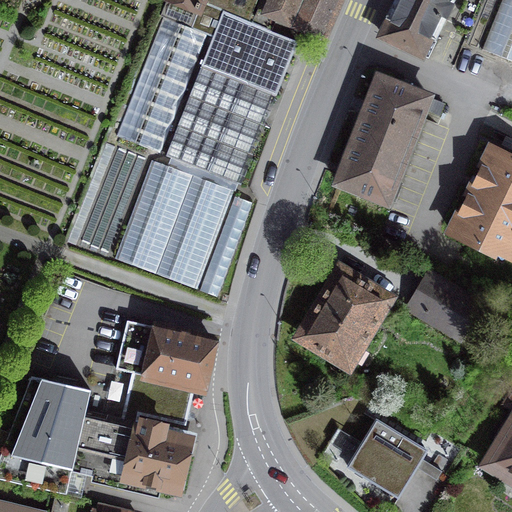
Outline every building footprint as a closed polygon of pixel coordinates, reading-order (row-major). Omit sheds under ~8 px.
[(257,0),(167,0),(160,16),(164,17),(117,136),(160,153),(207,35),(213,37),(166,156),(209,173),(245,83),(276,95),(297,42),(271,31),(274,24),(255,16),(252,15),(257,0)] [(261,0),(255,16),(274,24),(277,17),(323,36),(338,0),(261,0)] [(446,2),(447,0),(399,0),(389,21),(391,21),(384,36),(427,58),(435,41),(429,38),(437,22),(443,25),(453,6),(446,2)] [(511,61),(511,0),(501,0),(482,49),(511,61)] [(428,97),(379,78),(338,183),(387,202),(428,97)] [(511,159),(491,149),(451,232),(477,245),(479,241),(508,255),(511,253),(511,159)] [(153,160),(115,259),(199,291),(235,191),(153,160)] [(385,300),(342,274),(305,336),(348,361),(385,300)] [(477,305),(430,277),(421,292),(413,305),(461,333),(477,305)] [(138,422),(140,414),(185,425),(194,387),(201,389),(212,340),(159,327),(127,320),(116,368),(132,372),(122,418),(138,422)] [(31,376),(9,433),(0,457),(0,478),(66,494),(72,469),(125,481),(124,488),(158,497),(161,485),(177,489),(189,440),(163,433),(165,425),(142,420),(141,423),(138,422),(122,418),(86,410),(90,390),(31,376)] [(427,450),(377,420),(348,466),(370,480),(370,481),(398,499),(418,468),(437,479),(442,471),(422,458),(427,450)] [(511,422),(486,464),(506,476),(509,470),(511,471),(511,422)] [(0,457),(9,433),(0,429),(0,457)] [(134,511),(135,511),(99,503),(97,511),(134,511)]
